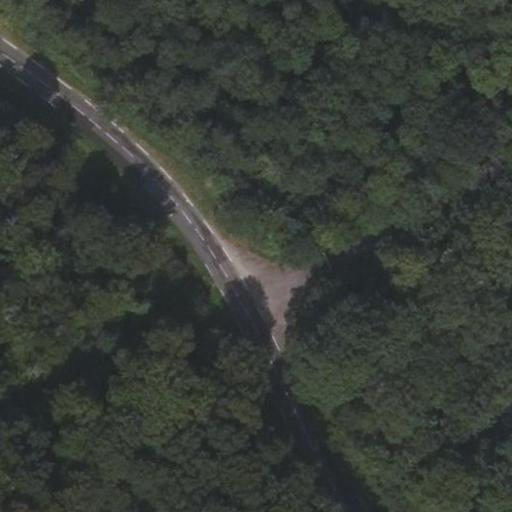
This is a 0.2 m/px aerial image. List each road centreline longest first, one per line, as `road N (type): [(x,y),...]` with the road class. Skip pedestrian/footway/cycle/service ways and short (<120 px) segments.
road 1 (tertiary): [(350,511),(219,260),(79,108),(0,52)]
road 2 (track): [(249,306),(511,181)]
